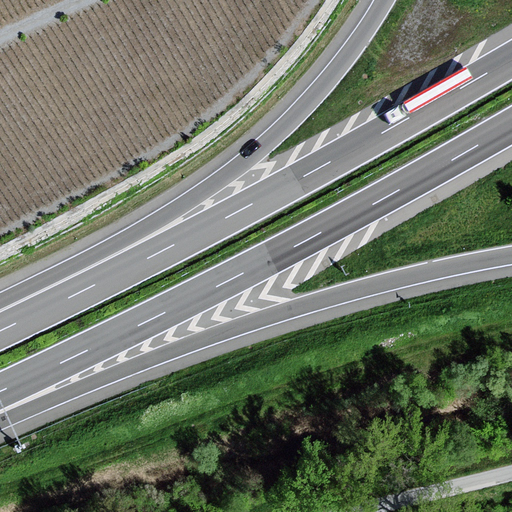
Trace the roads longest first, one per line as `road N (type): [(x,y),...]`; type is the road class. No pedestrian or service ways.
road 1 (motorway): [(511,57),(314,169),(0,329)]
road 2 (motorway): [(0,391),(313,237),(511,125)]
road 3 (motorway): [(0,404),(357,292),(511,257)]
road 4 (motorway): [(382,0),(313,95),(262,147),(0,323)]
road 5 (track): [(511,472),(354,511)]
